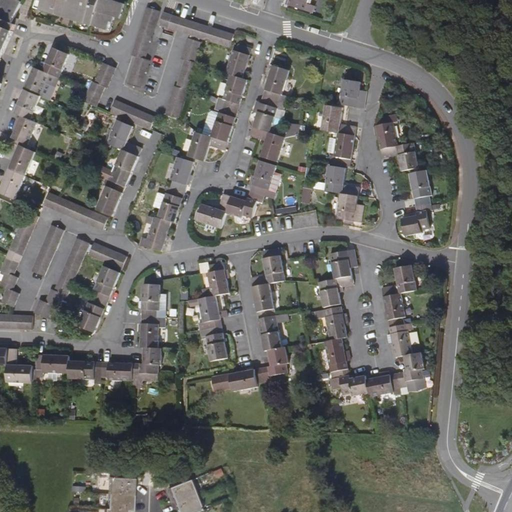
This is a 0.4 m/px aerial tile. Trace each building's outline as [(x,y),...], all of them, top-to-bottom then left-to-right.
[(0,91),(3,83),(0,81),(0,65),(9,45),(18,25),(15,24),(17,18),(24,2),(18,0),(7,0),(7,1),(5,0),(0,0),(0,1),(0,91)] [(39,0),(37,8),(72,20),(109,31),(111,23),(114,24),(116,18),(121,19),(126,4),(114,0),(39,0)] [(309,0),(291,0),(289,5),(303,10),(305,3),(308,4),(309,0)] [(137,57),(129,83),(142,87),(151,60),(146,59),(161,10),(148,6),(133,55),(137,57)] [(166,27),(169,28),(174,14),(165,11),(161,25),(166,27)] [(231,48),(233,42),(236,34),(174,14),(169,28),(191,35),(231,48)] [(203,42),(190,38),(184,59),(187,60),(178,87),(175,86),(167,113),(180,118),(189,91),(192,91),(201,64),(197,63),(203,42)] [(242,103),(250,79),(245,78),(254,49),(239,44),(237,50),(235,49),(227,72),(232,74),(224,99),(219,97),(217,104),(225,107),(223,113),(220,112),(213,137),(197,133),(190,156),(200,160),(207,162),(212,146),(227,151),(230,143),(237,119),(240,111),(242,103)] [(23,116),(13,138),(22,142),(30,145),(39,123),(33,120),(52,74),(61,78),(71,55),(55,48),(45,71),(36,68),(26,89),(16,113),(23,116)] [(322,62),(308,60),(306,67),(321,70),(322,62)] [(97,107),(98,106),(105,88),(108,89),(117,69),(104,64),(95,84),(93,83),(89,90),(85,102),(90,104),(97,107)] [(275,66),(266,91),(265,96),(263,102),(255,128),(252,136),(269,141),(264,157),(281,162),(288,138),(287,138),(300,136),(300,126),(290,125),(288,132),(280,129),(286,111),(285,111),(288,100),(289,97),(284,95),(292,71),(275,66)] [(353,81),(354,74),(347,73),(346,80),(353,81)] [(343,105),(357,108),(367,109),(369,92),(362,91),(363,82),(353,81),(346,80),(343,105)] [(151,130),(155,117),(116,100),(111,111),(111,113),(151,130)] [(331,164),(353,167),(353,160),(357,136),(358,128),(358,127),(347,125),(343,125),(345,109),(329,106),(325,131),(339,133),(338,139),(331,139),(329,153),(336,154),(335,157),(332,157),(331,164)] [(377,119),(383,149),(383,150),(385,158),(400,156),(403,172),(421,168),(416,144),(400,147),(395,123),(398,122),(397,115),(391,117),(377,119)] [(113,217),(123,194),(126,188),(128,182),(138,159),(139,157),(142,149),(128,142),(134,127),(118,121),(108,144),(123,151),(113,175),(109,173),(110,172),(99,167),(95,174),(104,178),(106,179),(103,186),(107,188),(97,211),(113,217)] [(88,125),(82,122),(79,128),(85,132),(88,125)] [(1,193),(17,200),(37,152),(21,145),(11,168),(1,193)] [(176,223),(183,203),(186,191),(188,186),(195,162),(179,157),(178,156),(171,180),(174,181),(170,194),(167,193),(160,217),(156,217),(149,239),(145,238),(143,245),(164,251),(173,221),(176,223)] [(265,203),(267,196),(269,190),(277,192),(283,175),(277,173),(279,166),(263,161),(255,185),(253,191),(251,198),(250,202),(234,197),(225,195),(224,197),(220,209),(204,204),(199,221),(223,229),(229,213),(245,218),(245,215),(254,218),(260,201),(265,203)] [(342,194),(339,219),(364,223),(366,206),(359,205),(360,197),(361,188),(346,186),(348,169),(330,167),(327,192),(342,194)] [(404,219),(408,237),(424,233),(423,231),(433,229),(430,212),(434,211),(441,209),(440,205),(433,206),(431,197),(434,196),(429,171),(412,174),(419,206),(421,216),(404,219)] [(306,181),(305,188),(314,190),(315,183),(306,181)] [(313,190),(305,188),(303,203),(310,205),(313,190)] [(275,199),(277,192),(269,190),(267,196),(271,197),(275,199)] [(50,193),(45,206),(104,231),(109,218),(62,198),(50,193)] [(297,207),(276,210),(277,215),(298,211),(297,207)] [(1,286),(7,289),(14,291),(19,278),(15,277),(16,276),(41,217),(27,211),(18,234),(9,256),(2,271),(6,272),(5,276),(0,274),(0,280),(2,282),(1,286)] [(33,272),(46,278),(66,231),(53,226),(33,272)] [(73,288),(91,244),(79,239),(57,291),(54,290),(48,303),(43,300),(37,313),(50,319),(55,306),(60,308),(66,295),(69,296),(73,288)] [(90,256),(124,270),(129,258),(95,243),(95,244),(94,246),(90,256)] [(325,308),(343,305),(343,304),(341,293),(343,293),(344,293),(343,288),(353,286),(355,286),(354,277),(354,275),(352,269),(358,268),(359,267),(359,266),(356,250),(349,252),(332,255),(337,280),(321,284),(325,308)] [(254,370),(233,374),(232,375),(214,378),(217,391),(234,387),(235,391),(260,386),(260,383),(273,381),(273,376),(291,372),(289,363),(292,363),(288,346),(285,347),(281,323),(278,323),(275,310),(278,310),(273,285),(289,281),(283,256),(266,259),(269,276),(253,279),(254,286),(255,288),(259,312),(261,320),(262,326),(267,350),(268,350),(271,350),(274,366),(269,367),(264,368),(254,370)] [(210,274),(214,297),(218,296),(223,295),(232,294),(226,263),(211,266),(213,273),(210,274)] [(81,326),(96,333),(109,304),(122,274),(106,267),(96,290),(98,291),(93,304),(90,304),(81,326)] [(346,324),(345,315),(343,308),(317,313),(319,320),(328,318),(332,342),(327,343),(331,366),(335,365),(338,380),(332,381),(335,392),(344,391),(346,397),(354,396),(355,398),(371,395),(372,398),(394,393),(395,396),(401,394),(401,393),(408,392),(407,387),(407,382),(424,379),(422,370),(426,369),(423,353),(413,355),(409,332),(412,331),(410,324),(408,325),(406,319),(402,295),(419,292),(414,267),(396,270),(400,286),(383,290),(385,298),(389,321),(391,328),(392,335),(396,358),(396,359),(400,358),(405,357),(406,363),(407,370),(404,370),(404,373),(397,374),(392,376),(391,376),(381,378),(368,380),(368,377),(357,379),(352,380),(352,376),(351,370),(349,362),(347,352),(345,339),(349,339),(349,337),(346,324)] [(142,382),(148,382),(148,375),(159,376),(160,366),(162,366),(163,349),(159,349),(160,328),(166,328),(167,318),(176,318),(176,311),(167,311),(167,296),(161,295),(161,285),(144,285),(143,303),(140,302),(139,309),(143,309),(143,311),(144,311),(144,318),(144,325),(143,325),(142,349),(143,349),(145,349),(144,365),(140,365),(133,364),(102,363),(70,362),(70,356),(38,355),(37,371),(44,371),(44,374),(70,375),(69,380),(94,381),(94,385),(102,385),(102,379),(109,379),(109,382),(133,383),(132,390),(142,390),(142,382)] [(15,292),(14,291),(7,289),(5,295),(2,294),(0,299),(3,300),(2,302),(15,307),(20,294),(15,292)] [(223,322),(218,296),(214,297),(201,299),(205,324),(200,325),(203,338),(208,337),(213,362),(231,358),(226,333),(224,327),(223,322)] [(0,328),(23,330),(35,330),(35,316),(15,316),(0,315),(0,328)] [(8,349),(0,348),(0,367),(8,368),(7,385),(34,385),(34,368),(17,367),(18,350),(9,349),(8,349)] [(134,496),(135,479),(109,478),(108,494),(134,496)] [(196,494),(190,480),(168,488),(174,503),(196,494)] [(134,496),(108,494),(107,510),(127,511),(134,511),(134,496)] [(195,511),(202,510),(196,494),(174,503),(177,511),(195,511)]
